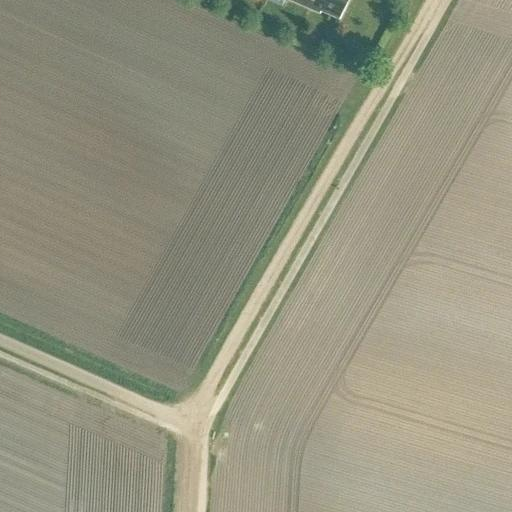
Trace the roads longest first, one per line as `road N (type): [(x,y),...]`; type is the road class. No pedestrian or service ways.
road 1 (track): [(192,424),(432,0)]
road 2 (unclassified): [(192,424),(0,340)]
